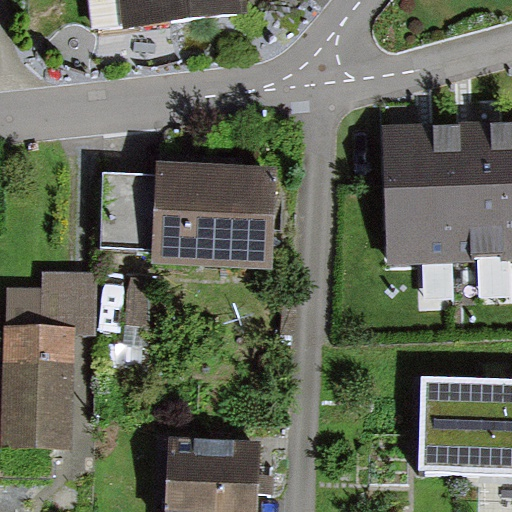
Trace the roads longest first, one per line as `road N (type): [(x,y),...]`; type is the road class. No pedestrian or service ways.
road 1 (residential): [(0,114),(320,81)]
road 2 (residential): [(320,81),(394,74),(511,43)]
